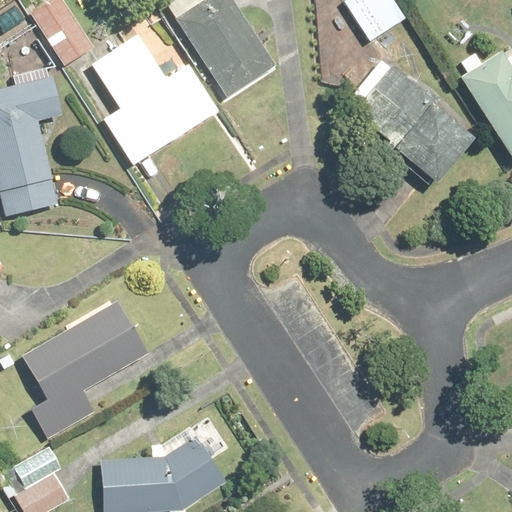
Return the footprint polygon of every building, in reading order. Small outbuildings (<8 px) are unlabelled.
[(60,0),(17,0),(59,66),(90,46),(60,0)] [(222,98),(272,65),(228,0),(173,0),(162,7),(222,98)] [(386,0),(342,0),(336,5),(364,41),(398,15),(386,0)] [(131,33),(83,65),(112,109),(96,120),(127,166),(210,110),(180,64),(160,77),(131,33)] [(457,64),(461,70),(449,77),(507,164),(511,160),(511,46),(498,56),(493,48),(476,60),(472,54),(457,64)] [(380,52),(335,104),(427,185),(466,141),(432,110),(438,103),(380,52)] [(7,88),(0,89),(0,214),(52,203),(33,122),(60,116),(49,69),(5,79),(7,88)] [(109,301),(13,356),(38,398),(22,407),(40,439),(85,413),(73,392),(140,354),(109,301)] [(157,458),(95,457),(97,511),(163,511),(173,511),(218,481),(188,437),(157,458)] [(54,465),(41,445),(6,468),(19,488),(54,465)] [(45,511),(64,500),(47,473),(9,498),(18,511),(45,511)]
